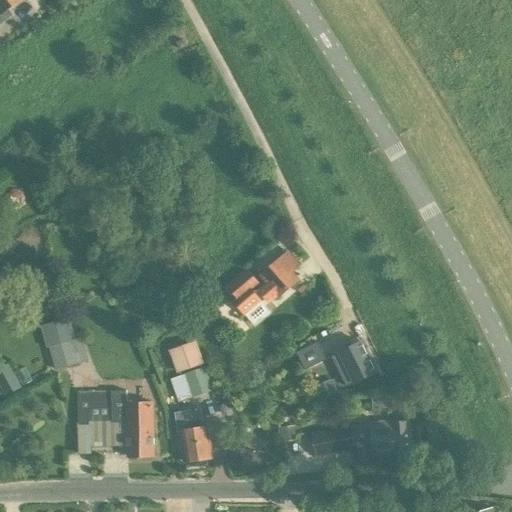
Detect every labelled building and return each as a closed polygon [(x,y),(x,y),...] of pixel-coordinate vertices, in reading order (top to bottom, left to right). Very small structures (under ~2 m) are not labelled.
[(22,0),(0,0),(0,23),(12,15),(9,11),(22,0)] [(180,50),(186,46),(183,39),(176,43),(180,50)] [(268,296),(264,299),(270,305),(300,279),(293,271),(300,265),(289,251),(261,275),(270,285),(263,291),(268,296)] [(264,299),(268,296),(263,291),(247,271),(230,285),(238,295),(233,299),(246,314),(264,299)] [(70,319),(43,327),(49,348),(55,369),(78,363),(88,360),(82,338),(76,340),(70,319)] [(196,342),(170,351),(178,373),(204,364),(196,342)] [(362,342),(332,357),(347,386),(377,372),(362,342)] [(319,343),(297,354),(305,370),(327,360),(319,343)] [(0,368),(0,385),(5,396),(21,388),(8,364),(0,368)] [(193,397),(212,390),(204,367),(186,374),(193,397)] [(126,403),(126,390),(78,391),(79,434),(91,433),(91,423),(127,422),(128,457),(154,456),(153,403),(126,403)] [(213,458),(207,426),(203,426),(200,408),(174,413),(177,432),(181,431),(187,462),(213,458)] [(355,446),(372,444),(373,456),(393,454),(393,457),(412,455),(410,420),(370,424),(352,427),(351,423),(346,424),(347,428),(312,433),(316,456),(355,449),(355,446)] [(281,428),(283,441),(295,439),(293,426),(281,428)]
